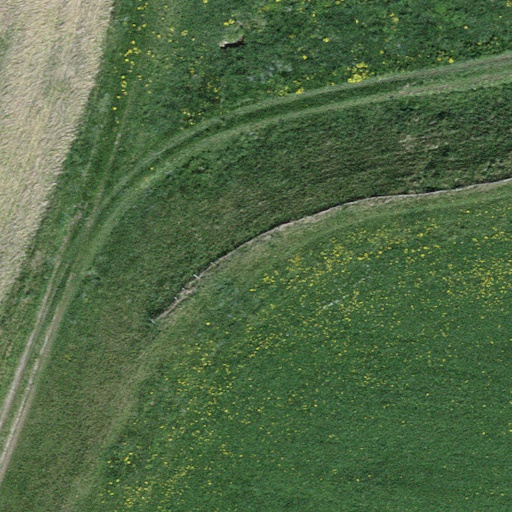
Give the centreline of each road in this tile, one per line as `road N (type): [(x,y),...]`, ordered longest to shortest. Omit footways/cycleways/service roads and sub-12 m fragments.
road 1 (track): [(67,260),(111,170),(176,130),(511,46)]
road 2 (track): [(67,260),(0,451)]
